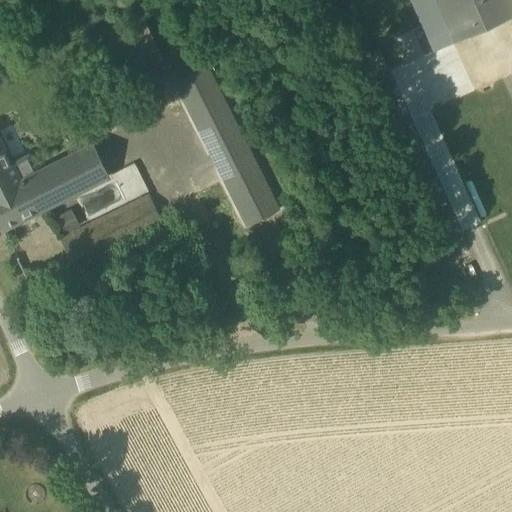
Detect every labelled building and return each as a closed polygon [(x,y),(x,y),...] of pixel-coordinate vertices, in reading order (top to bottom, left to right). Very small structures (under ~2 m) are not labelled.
[(511,0),(431,0),(451,44),(511,15),(511,0)] [(114,83),(165,57),(146,22),(96,48),(114,83)] [(207,64),(173,81),(245,225),(279,208),(207,64)] [(14,162),(0,133),(0,225),(2,229),(110,179),(92,144),(40,169),(29,155),(14,162)] [(157,210),(153,212),(144,195),(60,237),(72,261),(162,218),(157,210)] [(104,333),(124,328),(120,310),(100,314),(104,333)]
